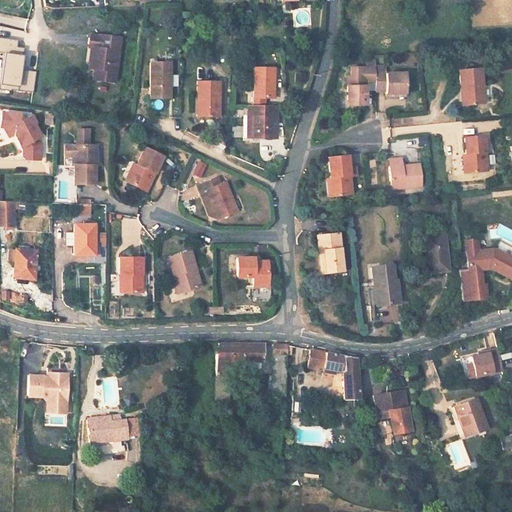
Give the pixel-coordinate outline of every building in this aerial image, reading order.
[(97,48),(94,68),(92,77),(114,81),(120,37),(99,33),(99,35),(90,33),(88,46),(91,47),(97,48)] [(15,54),(17,40),(0,37),(0,53),(3,53),(0,78),(0,88),(34,92),(36,71),(21,69),(23,55),(15,54)] [(91,47),(88,67),(94,68),(97,48),(91,47)] [(371,61),(350,61),(350,69),(346,69),(345,97),(360,98),(361,86),(361,73),(371,73),(371,67),(371,61)] [(251,65),(250,94),(249,94),(249,105),(263,105),(263,95),(269,95),(270,83),(271,83),(271,66),(251,65)] [(478,66),(456,68),(457,86),(459,86),(461,105),(482,102),(478,66)] [(403,90),(404,68),(371,67),(371,73),(370,87),(382,88),(382,89),(403,90)] [(148,69),(148,105),(174,105),(173,69),(148,69)] [(296,73),(297,82),(305,82),(305,73),(296,73)] [(361,73),(361,86),(370,87),(371,73),(361,73)] [(218,83),(197,82),(196,99),(199,99),(199,119),(218,119),(218,83)] [(258,134),(274,135),(274,105),(263,105),(249,105),(247,105),(247,113),(250,113),(250,134),(258,134)] [(11,114),(6,116),(2,123),(4,126),(9,130),(12,129),(14,133),(16,135),(19,140),(18,142),(20,150),(23,149),(24,152),(24,159),(26,162),(39,163),(39,149),(36,141),(38,141),(34,127),(36,127),(34,119),(26,121),(25,117),(11,114)] [(9,130),(4,126),(6,137),(16,135),(14,133),(12,129),(9,130)] [(76,147),(64,147),(64,157),(69,157),(75,157),(75,167),(71,167),(71,185),(93,185),(92,157),(96,157),(96,147),(87,147),(87,132),(76,132),(76,147)] [(464,173),(485,170),(481,134),(460,137),(462,155),(464,173)] [(402,151),(403,141),(392,141),(392,151),(402,151)] [(154,161),(135,154),(121,191),(140,198),(154,161)] [(400,187),(421,184),(419,161),(401,163),(400,155),(384,156),(387,184),(399,182),(400,187)] [(282,166),(284,159),(274,156),(272,163),(282,166)] [(351,195),(347,156),(327,159),(331,197),(351,195)] [(273,164),(265,160),(262,168),(270,172),(273,164)] [(194,173),(200,176),(206,165),(199,162),(194,173)] [(278,166),(273,164),(270,172),(275,174),(278,166)] [(117,189),(121,191),(129,171),(124,170),(117,189)] [(218,184),(201,190),(204,198),(206,197),(215,220),(235,212),(226,190),(221,192),(218,184)] [(196,192),(208,222),(215,220),(206,197),(204,198),(201,190),(196,192)] [(0,205),(0,204),(0,229),(16,230),(16,205),(0,205)] [(92,225),(71,225),(71,233),(71,246),(71,255),(92,255),(92,225)] [(71,233),(63,233),(62,246),(71,246),(71,233)] [(340,271),(336,234),(313,237),(314,250),(319,250),(320,260),(315,261),(317,273),(340,271)] [(439,236),(419,238),(423,273),(443,270),(439,236)] [(474,239),(462,240),(463,252),(465,271),(454,273),(457,302),(482,300),(481,287),(478,288),(477,278),(474,278),(473,270),(485,269),(506,280),(511,269),(511,260),(498,253),(490,248),(475,250),(474,239)] [(498,253),(511,260),(511,249),(507,247),(501,248),(498,253)] [(189,249),(168,256),(174,272),(171,273),(174,282),(179,280),(182,289),(200,283),(197,271),(195,272),(193,266),(195,266),(189,249)] [(13,261),(11,279),(33,281),(34,253),(14,251),(14,252),(9,251),(8,261),(13,261)] [(253,256),(235,256),(235,276),(253,276),(253,285),(266,285),(266,259),(253,259),(253,256)] [(141,264),(118,264),(118,281),(122,281),(123,299),(141,300),(141,264)] [(389,265),(368,268),(371,292),(374,292),(375,305),(395,302),(393,279),(391,279),(389,265)] [(0,290),(0,300),(8,301),(8,292),(0,290)] [(25,303),(26,295),(17,294),(16,302),(25,303)] [(228,359),(261,361),(262,345),(262,343),(214,343),(214,359),(228,359)] [(286,354),(287,344),(272,344),(271,353),(286,354)] [(494,346),(479,350),(479,352),(467,355),(469,362),(462,363),(465,376),(499,368),(494,346)] [(333,369),(341,371),(341,399),(357,398),(356,358),(309,349),(305,367),(313,369),(313,366),(322,367),(333,369)] [(213,375),(226,374),(228,359),(214,359),(213,375)] [(64,408),(65,374),(54,373),(54,377),(49,377),(49,380),(46,380),(46,377),(26,376),(26,397),(40,397),(44,401),(50,401),(50,407),(64,408)] [(401,391),(372,395),(375,418),(386,417),(388,433),(406,431),(401,391)] [(476,398),(452,406),(463,437),(487,428),(476,398)] [(50,401),(44,401),(43,413),(64,413),(64,408),(50,407),(50,401)] [(109,416),(86,417),(87,453),(112,452),(110,418),(109,416)] [(110,418),(112,452),(124,451),(123,417),(110,418)] [(377,435),(388,433),(386,417),(375,418),(377,435)] [(511,449),(510,440),(499,441),(499,450),(511,449)]
